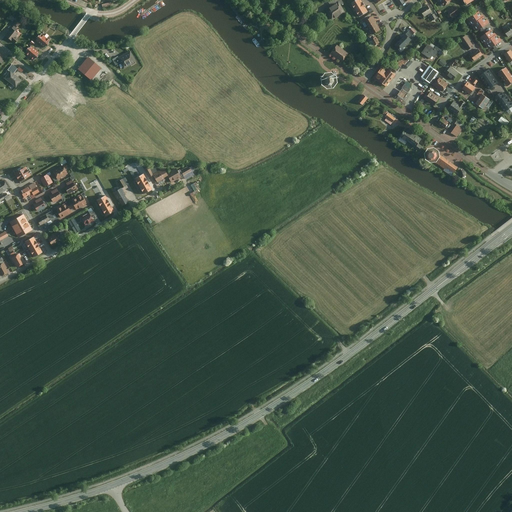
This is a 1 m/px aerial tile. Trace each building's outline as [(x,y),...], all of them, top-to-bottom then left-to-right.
[(345,12),(341,5),(343,4),(341,0),(334,0),(336,4),(325,10),(331,20),(345,12)] [(368,11),(361,0),(356,0),(352,3),(360,16),(368,11)] [(421,10),(424,17),(432,12),(429,6),(421,10)] [(447,11),(452,19),(460,14),(455,6),(447,11)] [(480,14),(478,12),(476,14),(467,20),(468,22),(470,21),(472,25),(473,27),(474,26),(477,30),(487,24),(483,18),(482,18),(480,14)] [(381,31),(373,16),(365,20),(373,36),(381,31)] [(20,24),(14,20),(11,25),(17,29),(20,24)] [(511,25),(503,31),(509,38),(511,35),(511,25)] [(13,28),(5,37),(14,44),(21,35),(13,28)] [(495,36),(491,31),(481,38),(480,38),(481,40),(482,39),(485,43),(485,44),(486,45),(487,44),(490,48),(500,42),(496,36),(495,36)] [(406,35),(396,44),(401,51),(411,41),(406,35)] [(473,47),(466,36),(460,40),(468,51),(473,47)] [(34,45),(39,50),(47,41),(41,37),(34,45)] [(376,37),(371,40),(375,46),(380,43),(376,37)] [(28,56),(26,58),(28,60),(30,57),(33,59),(39,52),(31,45),(24,52),(28,56)] [(436,47),(434,49),(428,45),(422,53),(430,59),(433,56),(435,58),(441,50),(436,47)] [(348,55),(337,47),(330,55),(341,64),(348,55)] [(482,56),(479,50),(470,56),(474,61),(482,56)] [(136,63),(130,51),(117,57),(124,69),(136,63)] [(101,69),(88,58),(84,63),(77,70),(90,81),(101,69)] [(447,63),(441,59),(438,62),(444,67),(447,63)] [(394,69),(397,72),(403,65),(400,63),(394,69)] [(17,69),(11,65),(8,70),(13,74),(17,69)] [(438,72),(430,66),(422,78),(429,83),(438,72)] [(459,74),(450,68),(445,75),(454,81),(459,74)] [(511,76),(506,68),(498,73),(508,86),(511,83),(511,76)] [(378,80),(386,86),(395,75),(388,69),(386,71),(383,69),(376,77),(379,79),(378,80)] [(9,71),(3,79),(16,89),(22,81),(9,71)] [(481,76),(486,83),(493,78),(489,71),(481,76)] [(331,85),(333,81),(332,77),(329,75),(325,76),(323,79),(324,83),(327,85),(331,85)] [(448,84),(440,78),(434,86),(442,92),(448,84)] [(486,83),(490,89),(498,84),(493,78),(486,83)] [(476,88),(468,82),(463,89),(471,95),(476,88)] [(409,93),(411,89),(407,86),(405,85),(402,89),(409,93)] [(398,96),(404,100),(409,93),(402,89),(398,96)] [(430,92),(425,100),(435,106),(440,98),(430,92)] [(368,98),(364,95),(359,101),(363,104),(368,98)] [(483,109),(490,100),(482,95),(481,97),(476,103),(483,109)] [(511,107),(511,103),(507,96),(504,98),(498,102),(506,112),(511,107)] [(461,101),(459,105),(453,101),(449,109),(458,115),(463,107),(465,104),(461,101)] [(396,118),(388,113),(386,117),(393,122),(396,118)] [(506,126),(510,122),(503,116),(499,120),(506,126)] [(449,122),(442,117),(438,124),(445,129),(449,122)] [(454,123),(448,131),(457,138),(463,129),(454,123)] [(413,134),(406,129),(401,136),(407,141),(413,134)] [(409,141),(416,147),(422,139),(414,133),(409,141)] [(432,160),(435,159),(437,156),(437,152),(435,151),(433,150),(429,151),(427,154),(428,158),(432,160)] [(437,152),(437,156),(435,159),(432,160),(437,164),(437,163),(445,169),(444,171),(452,177),(458,167),(452,163),(437,152)] [(63,165),(53,171),(58,180),(69,174),(63,165)] [(167,176),(164,169),(158,172),(156,167),(151,170),(149,166),(145,168),(149,177),(153,175),(157,183),(160,181),(161,183),(168,179),(167,176)] [(190,166),(181,171),(186,180),(195,175),(190,166)] [(26,167),(13,173),(18,182),(31,176),(26,167)] [(166,173),(171,183),(181,178),(176,168),(166,173)] [(48,174),(40,178),(44,187),(53,183),(48,174)] [(126,186),(123,178),(118,181),(122,188),(126,186)] [(4,180),(0,182),(0,194),(9,189),(4,180)] [(134,186),(138,195),(152,189),(148,180),(134,186)] [(67,184),(68,186),(65,188),(69,194),(78,190),(74,183),(73,183),(72,181),(67,184)] [(40,192),(39,190),(35,182),(20,190),(24,198),(31,194),(32,196),(40,192)] [(122,188),(113,193),(116,200),(118,199),(122,206),(128,203),(124,196),(126,195),(122,188)] [(51,193),(52,195),(49,196),(53,203),(62,198),(58,192),(57,192),(56,190),(51,193)] [(81,195),(72,201),(77,210),(87,204),(81,195)] [(94,196),(89,199),(93,207),(98,204),(94,196)] [(35,202),(36,204),(33,205),(37,212),(46,208),(42,201),(41,201),(40,199),(35,202)] [(105,203),(99,206),(105,216),(111,212),(105,203)] [(66,204),(56,210),(61,219),(71,213),(66,204)] [(89,213),(80,217),(85,226),(93,222),(89,213)] [(46,214),(36,220),(40,226),(50,221),(46,214)] [(27,222),(26,220),(21,223),(19,220),(13,224),(16,229),(27,222)] [(30,225),(27,222),(16,229),(19,234),(26,231),(24,228),(30,225)] [(63,229),(47,238),(52,247),(68,239),(63,229)] [(40,243),(38,239),(34,242),(35,244),(32,245),(32,243),(26,246),(28,250),(40,243)] [(38,251),(43,248),(40,243),(28,250),(31,254),(35,252),(35,250),(37,249),(38,251)] [(24,263),(18,254),(11,258),(16,267),(24,263)]
